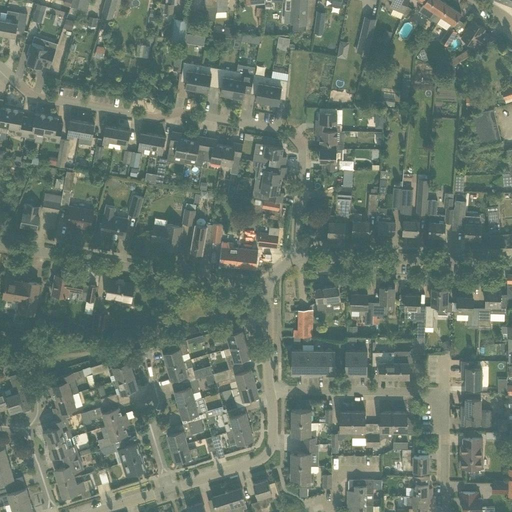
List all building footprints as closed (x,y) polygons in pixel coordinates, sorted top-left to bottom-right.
[(89,0),(72,0),(71,6),(87,10),(89,0)] [(105,0),(101,16),(112,19),(117,0),(105,0)] [(219,7),(218,0),(204,0),(205,18),(216,17),(216,14),(218,12),(217,7),(219,7)] [(218,0),(219,7),(217,7),(218,12),(228,11),(227,0),(218,0)] [(291,0),(291,11),(291,16),(291,24),(307,25),(308,0),(291,0)] [(329,0),(327,9),(341,12),(343,0),(342,0),(329,0)] [(406,5),(408,0),(392,0),(389,7),(403,12),(406,5)] [(437,23),(449,5),(441,0),(416,0),(423,4),(418,11),(437,23)] [(173,13),(174,4),(166,3),(161,3),(160,8),(160,12),(173,13)] [(449,5),(437,23),(447,30),(441,41),(448,46),(457,31),(452,28),(462,13),(449,5)] [(32,19),(41,22),(44,10),(35,8),(32,19)] [(393,8),(391,13),(400,18),(403,12),(393,8)] [(316,11),(314,31),(323,33),(326,12),(316,11)] [(24,31),(27,13),(19,12),(18,15),(12,14),(12,18),(11,18),(11,21),(5,20),(3,34),(15,36),(17,30),(24,31)] [(365,17),(357,51),(367,53),(375,19),(365,17)] [(171,42),(184,44),(187,20),(175,18),(171,42)] [(485,29),(472,20),(461,37),(474,45),(475,44),(480,48),(495,39),(483,31),(485,29)] [(197,35),(188,33),(187,41),(195,43),(197,35)] [(253,34),(251,42),(259,44),(261,36),(253,34)] [(34,35),(32,44),(31,44),(28,53),(30,54),(27,62),(37,65),(37,64),(41,66),(41,67),(42,67),(43,64),(50,67),(56,49),(45,45),(47,40),(34,35)] [(148,58),(150,42),(153,43),(154,38),(147,37),(146,45),(137,44),(136,56),(148,58)] [(340,40),(337,56),(346,58),(349,41),(340,40)] [(97,46),(95,54),(103,57),(105,49),(101,48),(101,47),(97,46)] [(196,92),(201,65),(184,61),(182,69),(188,70),(185,87),(190,88),(189,90),(196,92)] [(215,87),(219,68),(201,65),(196,92),(204,93),(204,90),(209,91),(210,85),(215,87)] [(231,98),(236,71),(219,68),(215,87),(221,88),(220,93),(225,94),(224,96),(231,98)] [(254,74),(236,71),(231,98),(239,99),(239,97),(244,97),(245,92),(250,93),(254,74)] [(267,104),(271,77),(254,74),(250,93),(256,94),(255,99),(260,100),(259,103),(267,104)] [(288,80),(271,77),(267,104),(274,105),(274,103),(279,104),(280,98),(285,99),(288,80)] [(403,78),(402,91),(409,92),(410,79),(403,78)] [(505,100),(511,97),(511,86),(502,89),(505,100)] [(478,108),(478,96),(466,96),(466,108),(478,108)] [(0,111),(0,131),(8,133),(9,127),(12,109),(1,106),(0,111)] [(501,140),(494,107),(471,112),(478,146),(501,140)] [(24,111),(12,109),(9,127),(15,128),(14,134),(25,136),(28,117),(23,116),(24,111)] [(255,112),(254,120),(269,121),(269,113),(255,112)] [(337,124),(337,113),(319,112),(319,119),(316,119),(316,130),(342,130),(342,124),(337,124)] [(34,118),(28,117),(25,136),(36,138),(37,132),(44,133),(47,115),(35,113),(34,118)] [(49,140),(60,142),(63,123),(57,122),(58,117),(47,115),(44,133),(50,134),(49,140)] [(82,121),(70,119),(66,137),(73,138),(74,133),(80,135),(82,121)] [(95,123),(82,121),(80,135),(85,136),(84,140),(91,142),(95,123)] [(118,127),(105,125),(101,144),(109,145),(110,141),(115,142),(118,127)] [(130,130),(118,127),(115,142),(121,143),(120,147),(126,148),(130,130)] [(321,142),(321,148),(341,148),(341,143),(337,142),(338,131),(342,131),(342,130),(316,130),(316,135),(320,135),(320,142),(321,142)] [(185,156),(188,139),(181,137),(182,133),(172,131),(168,153),(185,156)] [(151,148),(153,134),(141,132),(137,150),(144,151),(144,147),(151,148)] [(153,134),(151,148),(149,155),(156,156),(157,154),(162,155),(166,136),(153,134)] [(185,156),(203,160),(208,137),(198,136),(197,140),(188,139),(185,156)] [(221,163),(224,145),(216,144),(217,139),(208,137),(203,160),(221,163)] [(61,139),(56,166),(64,167),(69,140),(61,139)] [(232,147),(224,145),(221,163),(232,165),(234,155),(241,156),(243,144),(233,142),(232,147)] [(254,153),(253,160),(285,166),(286,156),(282,155),(283,147),(265,144),(263,155),(254,153)] [(94,157),(101,158),(103,146),(96,145),(94,157)] [(343,148),(341,148),(320,148),(320,157),(323,157),(322,169),(338,169),(339,160),(342,160),(343,148)] [(130,163),(132,151),(125,149),(123,162),(130,163)] [(459,159),(471,156),(469,149),(457,152),(459,159)] [(129,166),(139,167),(141,152),(132,151),(130,163),(129,166)] [(158,168),(165,170),(167,158),(160,157),(158,168)] [(288,166),(285,166),(253,160),(252,164),(256,170),(255,177),(256,177),(255,179),(262,180),(280,183),(282,175),(286,176),(288,166)] [(352,183),(353,170),(344,170),(343,182),(352,183)] [(62,191),(60,202),(60,206),(68,207),(74,172),(66,171),(62,191)] [(511,175),(509,175),(509,173),(502,173),(503,185),(511,184),(511,175)] [(456,174),(455,190),(463,191),(464,174),(456,174)] [(255,179),(253,190),(262,191),(261,198),(282,202),(283,192),(279,191),(280,183),(262,180),(255,179)] [(387,179),(380,179),(379,192),(386,193),(387,179)] [(345,217),(349,217),(350,212),(351,212),(352,194),(351,194),(352,186),(338,185),(337,193),(335,217),(336,217),(336,222),(329,221),(328,236),(344,237),(345,217)] [(367,214),(376,215),(377,207),(378,187),(374,187),(373,189),(371,189),(370,193),(369,193),(367,214)] [(392,208),(400,208),(401,208),(402,188),(393,187),(392,208)] [(418,234),(419,220),(410,220),(411,213),(412,190),(407,190),(407,188),(402,188),(401,208),(400,208),(400,212),(404,213),(404,220),(404,219),(403,233),(418,234)] [(453,193),(445,192),(444,207),(446,207),(452,208),(453,193)] [(417,193),(416,213),(426,214),(427,199),(427,194),(417,193)] [(453,229),(466,230),(465,238),(480,239),(481,223),(463,222),(465,200),(465,194),(455,193),(453,223),(453,229)] [(143,197),(133,194),(128,213),(138,216),(143,197)] [(58,213),(60,206),(60,202),(44,199),(42,210),(58,213)] [(444,236),(445,222),(445,214),(436,214),(437,200),(427,199),(426,214),(430,214),(430,222),(429,222),(428,235),(444,236)] [(21,224),(37,228),(39,215),(38,215),(40,206),(26,203),(24,212),(23,212),(21,224)] [(117,236),(124,238),(128,218),(114,215),(116,207),(106,205),(104,213),(101,225),(100,226),(99,230),(100,232),(100,233),(112,235),(111,236),(112,236),(112,235),(116,236),(116,237),(117,237),(117,236)] [(489,232),(500,231),(498,205),(487,206),(489,232)] [(90,228),(93,210),(70,206),(67,224),(68,224),(68,223),(82,225),(82,226),(90,228)] [(196,209),(185,207),(182,223),(193,225),(196,209)] [(377,207),(376,215),(376,221),(379,221),(378,232),(394,233),(396,221),(390,221),(390,215),(386,215),(387,208),(377,207)] [(354,220),(353,220),(352,233),(368,235),(369,221),(361,220),(362,213),(351,212),(350,212),(349,217),(354,218),(354,220)] [(167,219),(155,217),(152,240),(163,242),(163,246),(178,249),(182,226),(166,224),(167,219)] [(191,251),(202,253),(204,242),(210,243),(211,241),(212,224),(205,223),(206,221),(204,218),(200,217),(197,219),(196,223),(195,223),(191,251)] [(212,224),(211,241),(220,242),(222,224),(213,223),(212,224)] [(238,248),(236,266),(256,268),(258,250),(253,250),(255,237),(245,236),(243,248),(238,248)] [(234,243),(222,241),(219,264),(236,266),(238,248),(233,247),(234,243)] [(55,274),(52,294),(68,297),(69,290),(79,292),(78,298),(85,299),(85,300),(94,302),(97,286),(88,284),(88,285),(83,284),(84,280),(77,279),(71,278),(71,277),(55,274)] [(110,279),(107,297),(130,301),(134,284),(110,279)] [(6,280),(3,298),(19,301),(18,311),(34,314),(39,283),(29,281),(28,285),(25,284),(25,283),(6,280)] [(341,302),(338,285),(322,287),(322,288),(314,289),(316,302),(317,310),(327,309),(326,301),(331,300),(331,303),(341,302)] [(373,302),(373,310),(373,324),(379,324),(379,318),(377,318),(377,316),(385,316),(386,303),(394,303),(395,286),(380,285),(379,302),(373,302)] [(432,287),(431,305),(426,305),(425,320),(425,328),(433,328),(433,309),(438,309),(438,314),(447,314),(447,311),(452,311),(452,310),(456,310),(457,301),(447,301),(448,287),(432,287)] [(468,311),(468,325),(490,326),(490,313),(500,313),(500,312),(506,313),(506,305),(500,305),(501,289),(486,289),(485,304),(486,304),(486,307),(473,307),(473,296),(457,296),(457,301),(456,310),(456,311),(468,311)] [(367,301),(368,293),(352,293),(351,308),(359,308),(359,314),(364,314),(364,324),(373,324),(373,310),(373,302),(367,301)] [(420,304),(420,295),(405,294),(404,308),(413,308),(412,319),(425,320),(426,305),(420,304)] [(299,336),(300,336),(312,336),(313,310),(299,310),(299,329),(299,336)] [(230,347),(247,343),(243,330),(233,332),(231,326),(212,332),(216,344),(228,340),(230,347)] [(198,343),(204,341),(202,335),(194,337),(195,341),(198,343)] [(425,337),(414,337),(413,347),(413,353),(414,353),(424,354),(425,337)] [(164,352),(168,365),(183,361),(182,354),(189,352),(185,340),(171,344),(173,350),(164,352)] [(250,356),(247,343),(230,347),(232,354),(225,356),(229,368),(243,364),(241,358),(250,356)] [(409,377),(409,362),(414,362),(414,353),(413,353),(413,347),(412,347),(409,350),(394,350),(394,355),(394,362),(394,377),(409,377)] [(326,368),(326,373),(335,373),(335,350),(292,350),(291,372),(300,372),(300,370),(304,370),(304,372),(322,373),(322,368),(326,368)] [(354,371),(358,371),(358,373),(367,373),(367,351),(345,350),(345,373),(354,373),(354,371)] [(372,366),(380,366),(380,377),(394,377),(394,362),(394,355),(387,355),(387,351),(372,351),(372,366)] [(117,380),(134,375),(130,361),(113,366),(115,374),(110,375),(112,381),(117,380)] [(185,367),(183,361),(168,365),(171,379),(181,376),(183,382),(196,378),(193,365),(185,367)] [(475,367),(475,361),(462,361),(461,373),(466,373),(466,387),(481,387),(482,367),(475,367)] [(106,362),(91,366),(93,374),(109,369),(106,362)] [(255,382),(251,369),(244,371),(243,364),(229,368),(214,373),(216,382),(229,378),(230,382),(237,380),(239,386),(255,382)] [(202,368),(204,375),(213,373),(211,365),(202,368)] [(93,374),(91,367),(83,369),(85,376),(93,374)] [(70,387),(68,381),(76,379),(74,372),(59,376),(61,382),(51,385),(56,399),(72,394),(78,392),(76,385),(70,387)] [(21,400),(27,398),(19,373),(10,375),(13,387),(10,388),(12,394),(5,396),(8,406),(10,412),(23,408),(21,400)] [(138,388),(134,375),(117,380),(121,393),(138,388)] [(192,393),(200,391),(196,378),(183,382),(184,388),(175,391),(179,404),(194,399),(192,393)] [(506,392),(506,379),(498,378),(498,392),(506,392)] [(259,395),(255,382),(239,386),(241,393),(233,395),(237,408),(251,404),(249,398),(259,395)] [(0,408),(8,406),(5,396),(3,389),(0,389),(0,408)] [(103,406),(119,401),(116,393),(100,398),(103,406)] [(55,413),(57,420),(66,417),(71,415),(69,409),(76,407),(72,394),(56,399),(59,412),(55,413)] [(192,414),(194,420),(200,418),(207,417),(206,411),(208,410),(204,397),(194,399),(179,404),(183,417),(192,414)] [(461,425),(490,425),(491,410),(481,410),(481,398),(465,398),(465,410),(461,410),(461,425)] [(87,410),(90,419),(104,415),(107,426),(128,420),(126,414),(122,416),(119,407),(104,412),(102,406),(87,410)] [(236,415),(235,409),(221,413),(226,431),(249,424),(246,412),(236,415)] [(292,409),(291,421),(311,421),(311,409),(292,409)] [(331,432),(331,446),(338,446),(339,439),(342,439),(347,435),(352,435),(353,411),(340,411),(339,430),(338,430),(338,432),(331,432)] [(373,447),(373,446),(373,433),(365,433),(366,411),(353,411),(352,435),(352,437),(366,438),(366,447),(373,447)] [(381,411),(380,431),(393,431),(393,411),(381,411)] [(403,431),(403,435),(414,435),(414,419),(406,419),(406,411),(393,411),(393,431),(403,431)] [(72,436),(70,428),(66,417),(57,420),(53,421),(55,427),(43,431),(45,437),(47,436),(49,443),(72,436)] [(167,435),(171,448),(187,443),(185,436),(204,431),(200,418),(194,420),(175,426),(177,432),(167,435)] [(128,420),(107,426),(110,435),(97,439),(100,448),(114,444),(112,438),(127,434),(125,425),(129,424),(128,420)] [(311,421),(291,421),(291,435),(311,435),(311,437),(303,437),(303,443),(316,443),(317,437),(316,437),(316,430),(311,430),(311,421)] [(249,424),(226,431),(230,445),(243,441),(249,439),(253,438),(249,424)] [(218,434),(212,436),(216,449),(222,447),(218,434)] [(78,455),(75,444),(77,444),(75,437),(73,437),(72,436),(49,443),(52,451),(49,452),(51,457),(63,454),(65,459),(62,460),(78,455)] [(216,449),(212,436),(205,438),(209,451),(216,449)] [(482,457),(483,457),(483,456),(482,456),(482,438),(463,438),(463,457),(461,457),(461,459),(460,460),(460,465),(461,466),(461,468),(468,468),(468,469),(469,470),(473,470),(474,469),(474,468),(483,468),(483,467),(480,467),(480,457),(482,457)] [(123,462),(141,456),(137,443),(119,449),(123,462)] [(189,449),(187,443),(171,448),(175,461),(198,454),(196,447),(189,449)] [(114,444),(100,448),(102,455),(116,450),(114,444)] [(414,448),(413,448),(407,448),(402,448),(402,463),(403,463),(403,470),(428,470),(429,455),(414,455),(414,448)] [(291,452),(291,465),(311,465),(311,452),(291,452)] [(80,455),(78,455),(62,460),(64,466),(55,469),(59,482),(74,477),(72,471),(84,468),(80,455)] [(123,462),(127,475),(126,475),(126,476),(145,470),(141,456),(123,462)] [(0,470),(11,468),(8,457),(0,459),(0,470)] [(318,470),(318,465),(311,465),(291,465),(291,478),(299,478),(299,487),(314,487),(314,472),(317,472),(318,470)] [(0,488),(6,487),(5,481),(14,478),(11,468),(0,470),(0,488)] [(105,468),(98,470),(102,483),(109,481),(105,468)] [(92,471),(96,485),(102,483),(98,470),(92,471)] [(323,474),(323,487),(331,486),(331,474),(323,474)] [(413,482),(415,482),(415,495),(432,496),(432,487),(427,487),(427,485),(428,485),(428,483),(429,483),(429,476),(413,476),(413,482)] [(85,488),(83,481),(76,483),(74,477),(59,482),(63,495),(85,488)] [(254,483),(259,500),(261,508),(268,506),(266,502),(273,500),(271,494),(271,493),(267,479),(254,483)] [(366,499),(373,499),(373,479),(360,479),(360,485),(355,485),(355,490),(347,490),(347,499),(366,499)] [(492,494),(508,493),(508,480),(491,480),(492,494)] [(4,505),(11,503),(29,498),(26,487),(8,492),(6,487),(0,488),(0,498),(2,498),(4,505)] [(241,487),(226,491),(231,506),(232,511),(242,511),(244,511),(243,508),(247,507),(241,487)] [(226,491),(212,496),(218,510),(231,506),(226,491)] [(477,498),(477,492),(461,492),(461,499),(463,499),(462,511),(486,511),(486,507),(481,507),(481,498),(477,498)] [(432,503),(432,496),(415,495),(404,495),(404,508),(397,508),(396,511),(408,511),(409,510),(420,510),(420,508),(428,509),(428,503),(432,503)] [(11,503),(13,511),(19,511),(32,508),(29,498),(11,503)] [(366,505),(366,499),(347,499),(347,508),(354,508),(354,511),(372,511),(373,505),(366,505)] [(188,511),(205,511),(202,502),(187,507),(188,511)]
